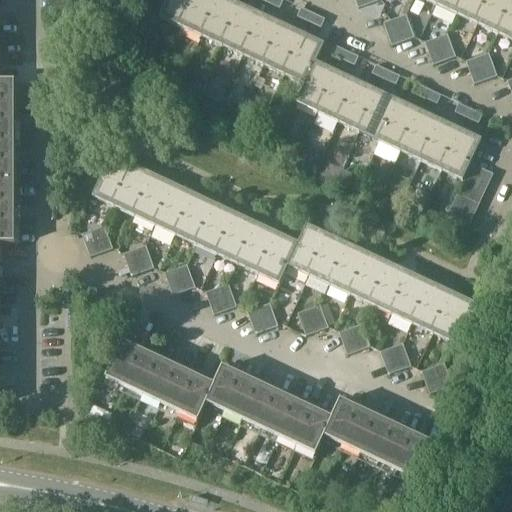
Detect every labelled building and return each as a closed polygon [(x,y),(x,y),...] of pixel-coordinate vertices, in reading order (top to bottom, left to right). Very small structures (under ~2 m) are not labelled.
[(194,0),(168,0),(160,19),(181,29),(194,0)] [(219,0),(194,0),(181,29),(201,38),(219,0)] [(241,9),(221,0),(219,0),(201,38),(222,48),(241,9)] [(281,11),(284,2),(278,0),(270,0),(269,5),(281,11)] [(382,3),(380,0),(354,0),(355,0),(359,11),(382,3)] [(465,0),(440,0),(437,7),(458,17),(465,0)] [(479,27),(491,0),(465,0),(458,17),(479,27)] [(511,8),(511,0),(491,0),(479,27),(500,36),(511,8)] [(511,42),(511,8),(500,36),(511,42)] [(261,18),(241,9),(222,48),(243,58),(261,18)] [(310,24),(314,16),(302,11),(298,19),(310,24)] [(322,30),(326,22),(314,16),(310,24),(322,30)] [(264,68),(282,28),(261,18),(243,58),(264,68)] [(389,38),(410,30),(406,19),(385,27),(389,38)] [(284,77),(303,38),(282,28),(264,68),(284,77)] [(414,41),(410,30),(389,38),(393,49),(414,41)] [(326,48),(303,38),(284,77),(305,87),(306,87),(316,66),(317,66),(326,48)] [(430,57),(452,49),(448,38),(426,46),(430,57)] [(343,63),(347,54),(335,49),(332,58),(343,63)] [(434,68),(456,60),(452,49),(430,57),(434,68)] [(355,68),(359,60),(347,54),(343,63),(348,65),(355,68)] [(471,77),(493,68),(489,57),(467,65),(471,77)] [(320,116),(339,76),(317,66),(316,66),(306,87),(305,87),(297,105),(320,116)] [(385,82),(389,74),(377,68),(373,77),(385,82)] [(497,80),(493,68),(471,77),(475,88),(497,80)] [(87,92),(95,76),(81,70),(74,86),(87,92)] [(397,88),(401,79),(389,74),(385,82),(397,88)] [(341,126),(359,86),(339,76),(320,116),(341,126)] [(15,86),(0,85),(0,105),(16,105),(15,86)] [(361,136),(380,95),(359,86),(341,126),(361,136)] [(426,102),(430,93),(418,88),(414,96),(426,102)] [(438,107),(442,99),(430,93),(426,102),(438,107)] [(401,105),(380,95),(361,136),(382,145),(401,105)] [(250,100),(243,112),(249,115),(255,103),(250,100)] [(0,125),(16,125),(16,105),(0,105),(0,125)] [(422,115),(401,105),(382,145),(403,155),(422,115)] [(468,121),(472,112),(460,107),(456,115),(468,121)] [(479,126),(483,118),(472,112),(468,121),(479,126)] [(442,124),(422,115),(403,155),(424,165),(442,124)] [(463,134),(442,124),(424,165),(444,174),(463,134)] [(0,145),(16,146),(16,125),(0,125),(0,145)] [(473,167),(484,144),(463,134),(444,174),(464,184),(465,184),(468,177),(473,167)] [(0,165),(16,166),(16,146),(0,145),(0,165)] [(304,148),(296,166),(315,174),(323,157),(304,148)] [(111,159),(93,199),(113,209),(132,168),(111,159)] [(0,185),(16,186),(16,166),(0,165),(0,185)] [(489,187),(494,176),(473,167),(468,177),(489,187)] [(153,178),(132,168),(113,209),(134,219),(153,178)] [(484,198),(489,187),(468,177),(465,184),(464,184),(463,188),(484,198)] [(174,188),(153,178),(134,219),(155,228),(174,188)] [(0,205),(16,206),(16,186),(0,185),(0,205)] [(195,197),(174,188),(155,228),(176,238),(195,197)] [(479,209),(484,198),(463,188),(458,198),(479,209)] [(197,248),(216,207),(195,197),(176,238),(197,248)] [(474,219),(479,209),(458,198),(453,209),(474,219)] [(0,226),(16,226),(16,206),(0,205),(0,226)] [(218,257),(236,217),(216,207),(197,248),(218,257)] [(469,230),(474,219),(453,209),(448,220),(469,230)] [(257,226),(236,217),(218,257),(238,267),(257,226)] [(0,246),(16,246),(16,226),(0,226),(0,246)] [(259,277),(278,236),(257,226),(238,267),(259,277)] [(86,248),(109,240),(105,228),(82,236),(86,248)] [(309,278),(328,238),(307,228),(298,246),(299,246),(289,268),(289,269),(309,278)] [(511,250),(511,237),(506,234),(501,245),(511,250)] [(299,246),(298,246),(278,236),(259,277),(281,287),(289,269),(289,268),(299,246)] [(330,287),(349,247),(328,238),(309,278),(330,287)] [(113,251),(109,240),(86,248),(90,259),(113,251)] [(351,297),(369,257),(349,247),(330,287),(351,297)] [(146,248),(124,256),(128,267),(151,259),(146,248)] [(372,307),(390,267),(369,257),(351,297),(372,307)] [(155,271),(151,259),(128,267),(132,279),(155,271)] [(188,267),(165,275),(169,287),(192,279),(188,267)] [(392,316),(411,276),(390,267),(372,307),(392,316)] [(432,286),(411,276),(392,316),(413,326),(432,286)] [(196,290),(192,279),(169,287),(174,299),(196,290)] [(434,336),(453,296),(432,286),(413,326),(434,336)] [(229,287),(207,295),(211,306),(233,298),(229,287)] [(455,346),(473,305),(453,296),(434,336),(455,346)] [(237,309),(233,298),(211,306),(215,317),(237,309)] [(494,315),(473,305),(455,346),(476,355),(494,315)] [(270,306),(248,314),(252,325),(274,317),(270,306)] [(321,308),(310,312),(318,334),(329,330),(321,308)] [(318,334),(310,312),(299,316),(307,338),(318,334)] [(279,329),(274,317),(252,325),(256,337),(279,329)] [(362,327),(340,335),(344,346),(366,338),(362,327)] [(370,350),(366,338),(344,346),(348,358),(370,350)] [(142,353),(124,345),(106,382),(125,390),(142,353)] [(385,366),(407,358),(402,346),(380,355),(385,366)] [(143,399),(160,362),(142,353),(125,390),(143,399)] [(411,369),(407,358),(385,366),(389,378),(411,369)] [(179,370),(160,362),(143,399),(161,408),(179,370)] [(444,366),(422,374),(426,385),(449,377),(444,366)] [(180,416),(197,379),(179,370),(161,408),(180,416)] [(224,415),(241,378),(224,370),(215,388),(216,388),(208,407),(224,415)] [(453,388),(449,377),(426,385),(430,396),(453,388)] [(242,423),(260,387),(241,378),(224,415),(242,423)] [(215,388),(197,379),(180,416),(199,425),(208,407),(216,388),(215,388)] [(260,432),(278,396),(260,387),(242,423),(260,432)] [(279,441),(296,404),(278,396),(260,432),(279,441)] [(343,449),(360,412),(341,403),(332,421),(324,440),(343,449)] [(297,450),(314,413),(296,404),(279,441),(297,450)] [(361,458),(378,421),(360,412),(343,449),(361,458)] [(324,440),(332,421),(314,413),(297,450),(316,459),(324,440)] [(379,467),(397,430),(378,421),(361,458),(379,467)] [(397,475),(415,438),(397,430),(379,467),(397,475)] [(433,447),(432,446),(415,438),(397,475),(416,484),(433,447)]
